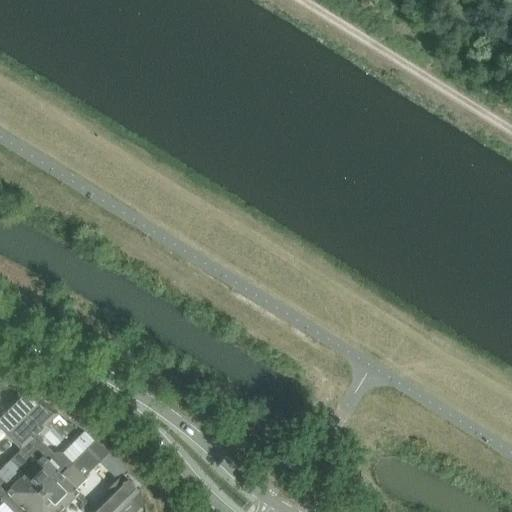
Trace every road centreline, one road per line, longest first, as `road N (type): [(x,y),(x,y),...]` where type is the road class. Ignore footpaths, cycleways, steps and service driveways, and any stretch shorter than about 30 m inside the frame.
road 1 (track): [(302,0),(511,129)]
road 2 (tertiary): [(269,500),(132,390),(81,368)]
road 3 (tertiary): [(81,368),(224,511)]
